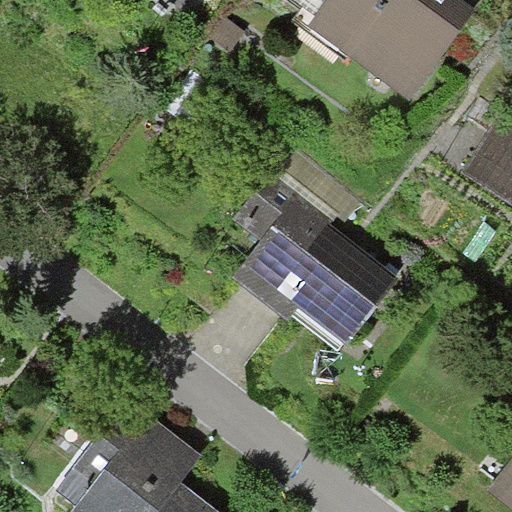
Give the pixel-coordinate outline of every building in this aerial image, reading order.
[(329,0),(308,29),(411,104),(477,15),(457,0),(329,0)] [(511,135),(497,126),(466,176),(511,204),(511,135)] [(405,278),(271,177),(236,222),(265,244),(234,284),(288,325),(297,313),(348,352),(405,278)] [(202,460),(130,405),(63,492),(83,508),(79,511),(215,511),(182,487),(202,460)] [(511,470),(494,494),(511,508),(511,470)]
